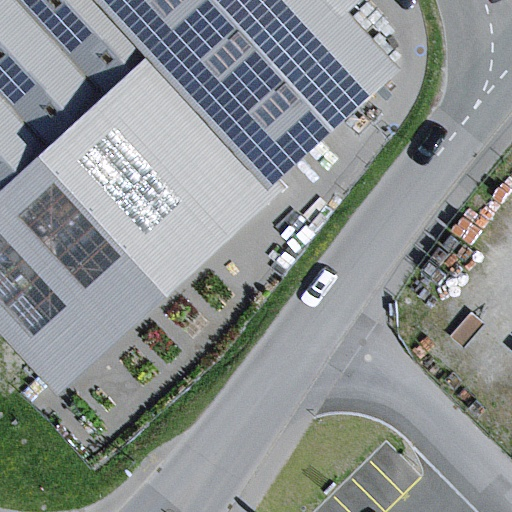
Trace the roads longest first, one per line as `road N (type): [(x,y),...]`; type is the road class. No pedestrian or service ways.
road 1 (residential): [(233,425),(511,55)]
road 2 (residential): [(233,425),(136,511)]
